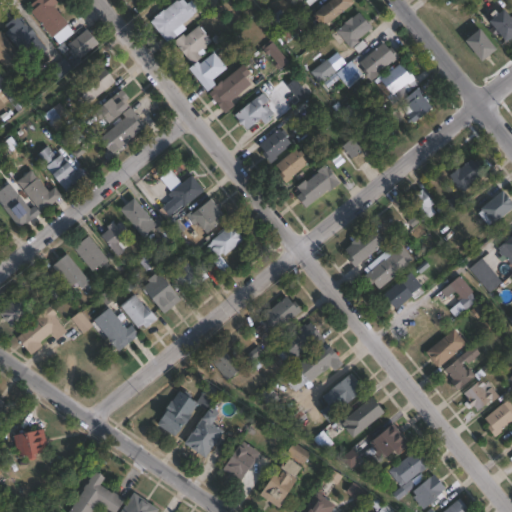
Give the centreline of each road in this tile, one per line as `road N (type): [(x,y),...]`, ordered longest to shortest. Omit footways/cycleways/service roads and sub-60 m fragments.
road 1 (residential): [(97,0),(505,511)]
road 2 (residential): [(511,69),(84,414)]
road 3 (residential): [(227,511),(0,359)]
road 4 (residential): [(189,115),(0,270)]
road 5 (residential): [(511,143),(396,0)]
